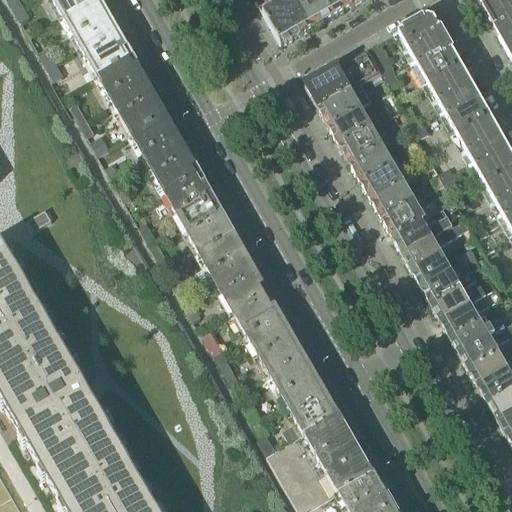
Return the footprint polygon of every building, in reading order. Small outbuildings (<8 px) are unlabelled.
[(3,0),(19,27),(27,22),(13,0),(3,0)] [(46,0),(60,24),(96,3),(94,2),(96,0),(95,0),(46,0)] [(330,22),(317,0),(288,0),(290,2),(261,18),(280,51),(330,22)] [(317,0),(330,22),(368,0),(317,0)] [(511,0),(474,0),(474,1),(484,18),(511,2),(511,0)] [(511,2),(484,18),(502,51),(511,45),(511,2)] [(60,24),(78,55),(112,35),(101,15),(103,13),(98,5),(95,5),(96,3),(60,24)] [(396,39),(425,91),(459,72),(432,25),(426,23),(396,39)] [(78,55),(94,84),(130,62),(128,62),(130,59),(126,52),(122,52),(112,35),(78,55)] [(511,45),(502,51),(511,67),(511,45)] [(366,57),(379,79),(384,87),(394,81),(390,73),(391,73),(378,50),(366,57)] [(37,58),(53,86),(61,81),(45,53),(37,58)] [(303,93),(316,116),(349,97),(368,86),(379,79),(366,57),(303,93)] [(94,84),(111,113),(146,93),(135,75),(137,72),(133,65),(130,65),(130,63),(130,62),(94,84)] [(425,91),(455,142),(488,123),(459,72),(425,91)] [(384,87),(384,88),(387,94),(398,88),(394,81),(384,87)] [(359,115),(379,104),(368,86),(349,97),(316,116),(327,134),(359,115)] [(111,113),(128,143),(164,122),(162,121),(164,119),(160,111),(157,112),(146,93),(111,113)] [(390,98),(382,103),(379,104),(390,122),(400,116),(395,107),(390,98)] [(70,115),(73,122),(80,118),(77,111),(70,115)] [(403,123),(410,135),(412,137),(422,131),(418,123),(415,125),(407,113),(400,117),(403,123)] [(327,134),(338,152),(370,134),(359,115),(327,134)] [(80,118),(73,122),(78,129),(84,125),(80,118)] [(128,143),(146,174),(181,154),(169,134),(171,131),(167,124),(164,124),(164,122),(128,143)] [(455,142),(484,194),(511,177),(511,164),(488,123),(455,142)] [(80,134),(85,143),(93,139),(87,130),(80,134)] [(426,138),(422,131),(412,137),(416,144),(426,138)] [(338,152),(348,171),(381,152),(370,134),(338,152)] [(412,137),(410,135),(404,139),(410,150),(417,146),(416,144),(412,137)] [(348,171),(359,190),(391,171),(381,152),(348,171)] [(146,174),(162,202),(198,181),(196,181),(198,178),(194,171),(190,171),(181,154),(146,174)] [(413,159),(424,177),(432,172),(421,154),(413,159)] [(107,181),(113,192),(121,188),(114,177),(110,170),(103,174),(107,181)] [(359,190),(369,208),(402,189),(391,171),(359,190)] [(437,180),(438,182),(441,188),(452,182),(447,174),(437,180)] [(511,177),(484,194),(511,242),(511,177)] [(162,202),(179,232),(214,212),(203,193),(205,190),(200,183),(197,183),(198,181),(162,202)] [(441,188),(438,182),(429,186),(435,195),(443,191),(441,188)] [(456,189),(452,182),(441,188),(443,191),(445,195),(456,189)] [(121,188),(113,192),(123,209),(130,204),(121,188)] [(369,208),(380,227),(413,208),(402,189),(369,208)] [(435,208),(440,217),(453,209),(448,201),(435,208)] [(380,227),(391,245),(423,226),(420,220),(427,216),(420,204),(413,208),(380,227)] [(179,232),(195,262),(232,240),(230,239),(232,237),(228,230),(224,230),(214,212),(179,232)] [(391,245),(400,261),(462,225),(460,221),(447,228),(445,224),(433,231),(428,223),(423,226),(391,245)] [(400,261),(409,277),(439,261),(435,253),(467,235),(465,231),(462,225),(400,261)] [(467,235),(470,239),(481,233),(476,225),(465,231),(467,235)] [(137,233),(157,268),(165,263),(145,229),(137,233)] [(481,233),(470,239),(473,246),(485,240),(481,233)] [(195,262),(212,291),(248,271),(237,252),(239,249),(235,242),(232,243),(232,241),(232,240),(195,262)] [(150,511),(0,252),(0,412),(10,430),(17,443),(18,443),(19,445),(20,444),(24,441),(29,450),(30,452),(26,454),(24,455),(26,457),(27,457),(31,465),(31,466),(32,468),(32,467),(33,468),(37,476),(38,478),(40,478),(39,477),(44,475),(49,484),(49,485),(45,488),(44,488),(45,491),(46,490),(47,493),(48,496),(49,495),(51,499),(50,500),(52,502),(55,506),(54,506),(55,509),(56,508),(58,511),(57,511),(60,511),(64,510),(64,511),(150,511)] [(484,263),(499,290),(510,283),(495,258),(496,257),(494,253),(483,259),(485,263),(484,263)] [(409,277),(419,295),(473,263),(469,255),(460,261),(459,260),(444,270),(439,261),(409,277)] [(419,295),(429,311),(458,294),(454,287),(470,278),(469,278),(478,273),(473,263),(419,295)] [(212,291),(230,323),(269,301),(262,289),(258,289),(248,271),(212,291)] [(499,290),(503,297),(511,291),(511,286),(510,283),(499,290)] [(178,288),(171,292),(190,327),(198,323),(178,288)] [(429,311),(438,328),(490,298),(486,290),(479,294),(463,303),(458,294),(429,311)] [(438,328),(448,344),(477,328),(473,320),(499,306),(494,296),(491,299),(490,298),(438,328)] [(234,324),(251,354),(285,335),(274,316),(275,313),(269,301),(230,323),(232,326),(234,324)] [(448,344),(458,361),(511,330),(506,322),(483,336),(478,328),(477,328),(448,344)] [(458,361),(467,377),(496,360),(492,353),(511,341),(511,332),(511,330),(458,361)] [(251,354),(268,382),(303,363),(302,363),(300,363),(302,360),(298,352),(295,353),(285,335),(251,354)] [(208,354),(229,389),(236,385),(215,350),(208,354)] [(467,377),(477,394),(511,373),(511,362),(501,368),(496,360),(467,377)] [(268,382),(285,413),(318,394),(308,375),(309,372),(305,365),(302,365),(303,363),(268,382)] [(511,373),(477,394),(486,410),(511,394),(511,387),(511,385),(511,384),(511,373)] [(285,413),(302,443),(338,423),(332,412),(329,412),(318,394),(285,413)] [(511,394),(486,410),(495,427),(511,417),(511,394)] [(244,415),(264,450),(271,446),(251,411),(244,415)] [(511,417),(495,427),(505,443),(511,438),(511,417)] [(265,464),(292,511),(321,511),(373,484),(338,423),(302,443),(265,464)] [(270,450),(260,456),(265,464),(275,458),(270,450)] [(389,511),(373,484),(321,511),(389,511)]
